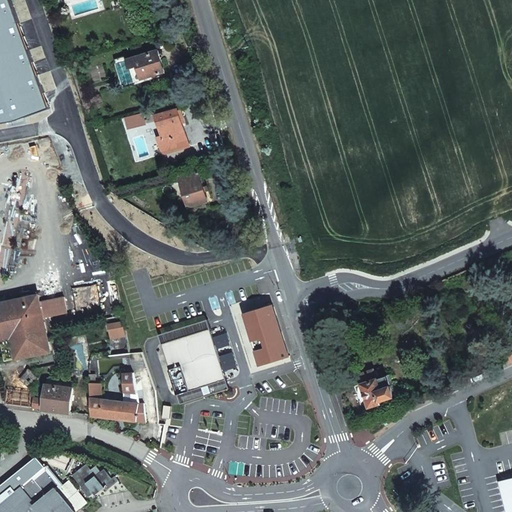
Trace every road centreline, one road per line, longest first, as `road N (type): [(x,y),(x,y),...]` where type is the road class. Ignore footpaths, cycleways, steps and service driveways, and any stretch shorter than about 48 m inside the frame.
road 1 (unclassified): [(0,413),(89,424),(237,500),(328,491)]
road 2 (tertiary): [(202,0),(294,293)]
road 3 (unknown): [(226,314),(156,338),(154,360),(170,398),(247,379)]
road 4 (tertiary): [(301,314),(345,464)]
road 5 (tertiary): [(397,286),(511,236)]
